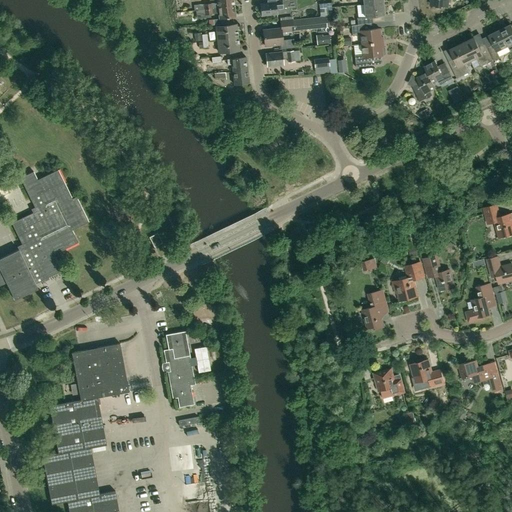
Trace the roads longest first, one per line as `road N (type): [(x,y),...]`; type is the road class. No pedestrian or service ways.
road 1 (residential): [(0,346),(352,178)]
road 2 (track): [(275,215),(254,168),(120,32)]
road 3 (residential): [(249,0),(264,97),(326,135)]
road 4 (residential): [(352,178),(486,113)]
road 5 (residential): [(326,135),(390,94),(413,47)]
road 6 (residential): [(21,511),(0,393)]
